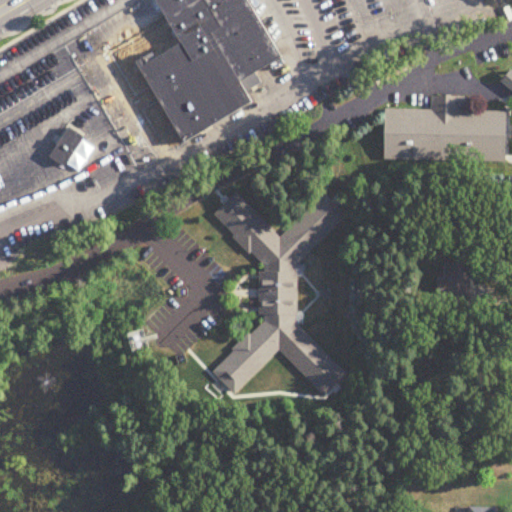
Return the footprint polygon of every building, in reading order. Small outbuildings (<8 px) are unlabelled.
[(183,144),(256,106),(243,82),(281,62),(248,0),(157,0),(174,31),(150,43),(155,52),(139,60),(183,144)] [(308,0),(317,23),(302,28),(314,64),(350,52),(332,0),(308,0)] [(386,161),(507,163),(508,113),(467,112),(467,98),(432,97),(431,111),(387,110),(386,161)] [(52,157),(66,166),(85,137),(71,127),(52,157)] [(297,265),(345,217),(325,196),(324,196),(281,239),(236,194),(216,214),(216,220),(265,269),(259,274),(259,315),(265,321),(213,373),(235,395),(279,352),(321,394),(326,394),(344,377),(344,372),(298,326),(297,265)] [(438,280),(438,296),(445,296),(445,308),(472,308),(472,265),(445,265),(445,280),(438,280)]
